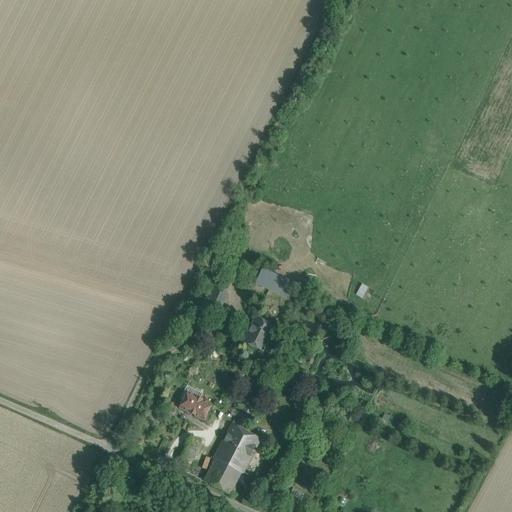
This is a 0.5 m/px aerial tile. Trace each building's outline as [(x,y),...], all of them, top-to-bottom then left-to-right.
[(262,270),(256,285),(289,299),(296,285),(262,270)] [(362,283),(356,294),(364,298),(370,288),(362,283)] [(226,295),(215,290),(208,306),(219,311),(226,295)] [(274,328),(256,319),(244,342),(262,351),(269,337),(273,335),(274,332),(273,329),(274,328)] [(256,383),(239,416),(248,420),(265,387),(256,383)] [(210,406),(188,394),(180,408),(203,420),(208,422),(211,416),(206,414),(210,406)] [(258,440),(233,427),(224,444),(249,457),(248,457),(249,457),(258,440)] [(249,457),(224,444),(204,483),(229,495),(248,457),(249,457)] [(188,445),(182,460),(191,464),(198,449),(188,445)]
